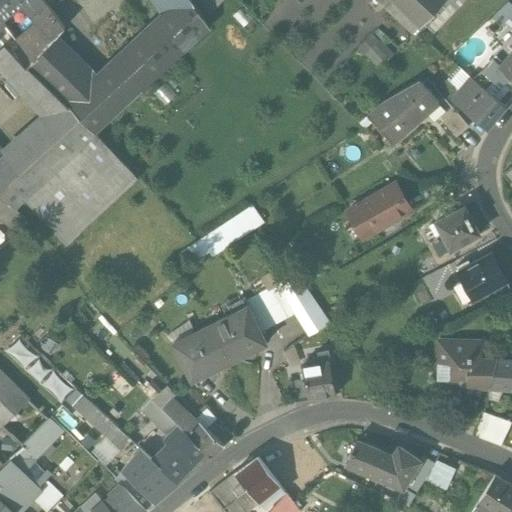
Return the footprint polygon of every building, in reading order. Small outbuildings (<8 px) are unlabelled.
[(0,0),(0,17),(2,20),(21,5),(27,0),(0,0)] [(43,0),(27,0),(21,5),(30,16),(45,3),(43,0)] [(156,0),(162,8),(157,13),(160,16),(115,58),(111,54),(106,59),(110,63),(91,81),(55,37),(52,39),(34,55),(27,62),(64,102),(93,133),(209,26),(206,21),(191,0),(156,0)] [(391,0),(419,26),(444,0),(391,0)] [(511,29),(511,8),(501,1),(491,16),(511,29)] [(37,20),(19,39),(34,55),(52,39),(37,20)] [(375,66),(389,51),(369,33),(356,48),(375,66)] [(26,61),(6,41),(0,46),(0,64),(48,117),(64,102),(27,62),(26,61)] [(511,52),(500,65),(504,71),(511,78),(511,52)] [(493,61),(473,78),(486,89),(504,71),(500,65),(499,65),(493,61)] [(486,89),(473,78),(458,92),(454,95),(464,105),(473,113),(471,115),(486,131),(506,107),(486,89)] [(458,92),(448,80),(436,89),(445,99),(447,101),(452,107),(455,111),(464,105),(454,95),(458,92)] [(419,82),(388,100),(369,115),(394,141),(438,103),(419,82)] [(7,155),(0,161),(0,191),(14,207),(24,197),(93,133),(64,102),(48,117),(7,155)] [(455,111),(452,107),(440,117),(456,137),(468,127),(455,111)] [(93,133),(24,197),(65,241),(135,177),(93,133)] [(511,167),(502,175),(511,187),(511,167)] [(350,212),(366,239),(412,211),(396,185),(350,212)] [(453,204),(433,214),(436,222),(457,212),(453,204)] [(443,234),(452,252),(481,237),(466,209),(438,223),(443,234)] [(431,226),(437,237),(443,234),(438,223),(431,226)] [(474,300),(506,284),(493,258),(461,274),(474,300)] [(328,321),(305,288),(298,278),(283,286),(297,312),(307,332),(328,321)] [(278,284),(244,302),(246,307),(259,331),(297,312),(283,286),(280,288),(278,284)] [(426,291),(414,297),(420,309),(433,303),(426,291)] [(246,307),(211,325),(230,362),(252,351),(253,353),(264,347),(263,345),(265,344),(259,331),(246,307)] [(211,325),(171,345),(190,383),(230,362),(211,325)] [(15,335),(3,347),(114,448),(123,438),(31,355),(34,352),(15,335)] [(481,344),(438,343),(436,344),(436,366),(450,367),(449,390),(488,392),(496,362),(480,361),(481,344)] [(319,363),(301,366),(303,379),(308,401),(335,397),(326,351),(317,353),(319,363)] [(511,362),(496,362),(488,392),(511,392),(511,362)] [(0,423),(6,429),(0,434),(0,459),(5,465),(25,445),(24,444),(51,418),(0,369),(0,423)] [(303,379),(290,382),(294,404),(308,401),(303,379)] [(196,417),(165,384),(151,399),(187,434),(197,424),(193,420),(196,417)] [(208,407),(198,416),(205,423),(210,418),(213,422),(217,418),(208,407)] [(508,425),(480,415),(473,437),(498,447),(508,425)] [(5,465),(0,469),(0,481),(3,485),(35,455),(63,429),(52,419),(25,445),(5,465)] [(224,446),(197,424),(187,434),(187,435),(211,456),(224,446)] [(202,463),(170,434),(163,441),(167,445),(151,460),(157,466),(158,465),(178,482),(202,463)] [(420,461),(398,448),(392,458),(355,442),(346,466),(402,489),(420,461)] [(309,486),(277,448),(257,457),(278,485),(279,484),(286,493),(292,501),(309,486)] [(3,485),(0,487),(0,498),(14,511),(17,511),(37,489),(45,481),(51,475),(35,455),(3,485)] [(278,485),(257,457),(235,473),(248,490),(257,501),(278,485)] [(178,482),(158,465),(157,466),(151,460),(149,458),(130,478),(156,502),(178,482)] [(420,461),(402,489),(414,495),(434,465),(422,458),(420,461)] [(235,473),(214,488),(229,505),(248,490),(235,473)] [(511,487),(495,475),(473,507),(480,511),(505,511),(511,501),(511,487)] [(63,499),(45,481),(37,489),(46,498),(41,503),(50,511),(53,507),(54,508),(63,499)] [(122,487),(105,504),(104,502),(94,511),(143,511),(146,510),(122,487)] [(281,498),(268,511),(295,511),(298,509),(292,501),(286,493),(281,498)] [(0,511),(14,511),(0,498),(0,511)]
